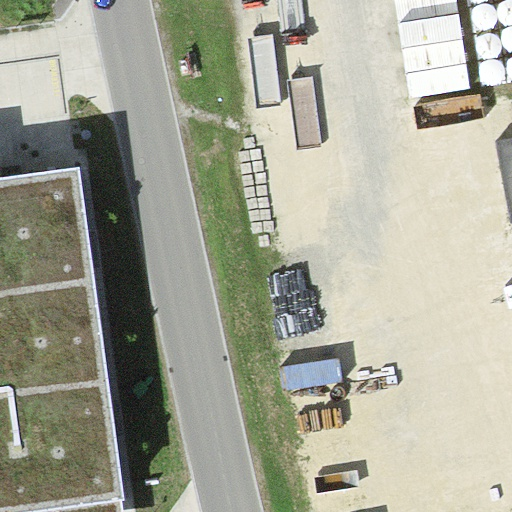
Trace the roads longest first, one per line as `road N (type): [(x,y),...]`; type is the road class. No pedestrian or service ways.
road 1 (tertiary): [(240,511),(122,0)]
road 2 (track): [(0,52),(130,32)]
